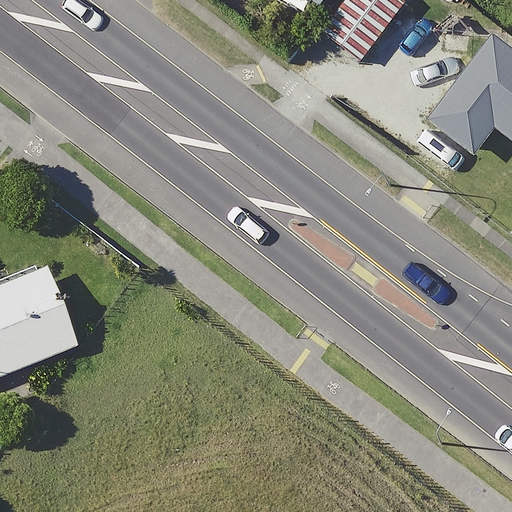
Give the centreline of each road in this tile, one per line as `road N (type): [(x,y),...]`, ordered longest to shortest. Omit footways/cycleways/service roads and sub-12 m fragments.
road 1 (primary): [(14,0),(408,310)]
road 2 (primary): [(408,310),(511,388)]
